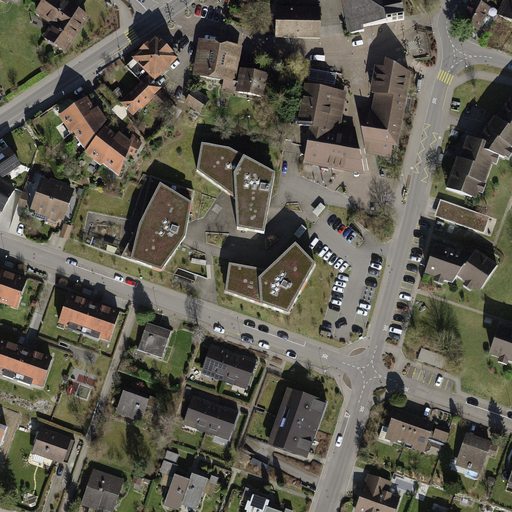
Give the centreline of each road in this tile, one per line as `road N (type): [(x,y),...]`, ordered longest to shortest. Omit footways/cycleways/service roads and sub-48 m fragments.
road 1 (residential): [(0,242),(367,373)]
road 2 (residential): [(461,61),(445,76),(367,373)]
road 3 (residential): [(447,22),(410,25),(376,46),(296,52),(184,21),(171,9)]
road 4 (tertiary): [(156,20),(0,122)]
road 5 (residential): [(367,373),(511,422)]
road 6 (residential): [(367,373),(323,511)]
